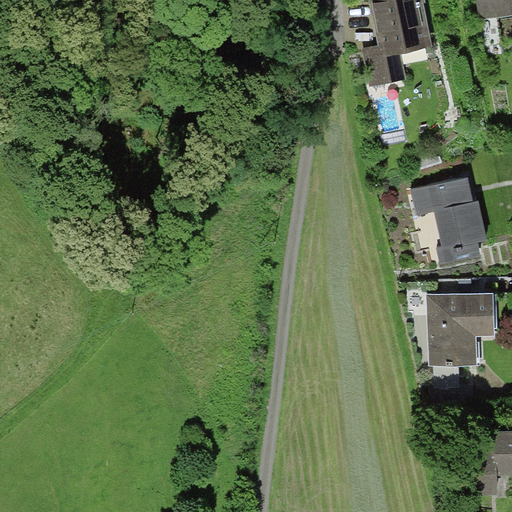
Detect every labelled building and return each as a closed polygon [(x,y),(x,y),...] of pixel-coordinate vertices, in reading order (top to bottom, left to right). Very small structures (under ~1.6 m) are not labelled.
[(419,0),(370,0),(380,44),(362,49),(370,84),(407,76),(405,67),(418,64),(415,47),(430,43),(419,0)] [(511,0),(474,0),(476,16),(511,9),(511,0)] [(470,166),(404,184),(414,219),(429,214),(437,243),(430,245),(435,263),(481,251),(477,237),(489,233),(470,166)] [(492,286),(421,289),(425,364),(476,362),(475,331),(494,330),(492,286)] [(493,451),(464,451),(465,496),(495,495),(495,475),(511,474),(511,431),(493,432),(493,451)]
